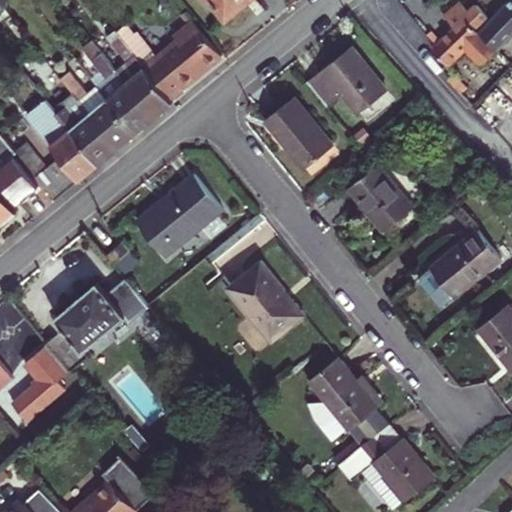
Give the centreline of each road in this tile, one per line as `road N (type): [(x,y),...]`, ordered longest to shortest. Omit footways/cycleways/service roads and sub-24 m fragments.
road 1 (residential): [(201,104),(461,426)]
road 2 (residential): [(0,270),(201,104)]
road 3 (residential): [(201,104),(331,0)]
